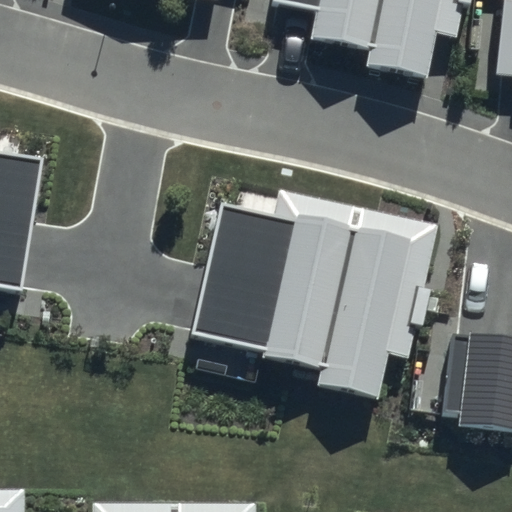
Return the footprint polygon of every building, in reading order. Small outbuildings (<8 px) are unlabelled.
[(465,0),(275,0),(273,11),(315,20),(309,49),(368,60),(365,73),(427,85),(436,43),(456,48),(465,0)] [(511,0),(503,0),(495,82),(511,83),(511,0)] [(0,285),(14,288),(35,160),(0,154),(0,285)] [(265,212),(214,200),(182,336),(316,368),(312,384),(370,398),(380,355),(406,361),(438,224),(272,184),(265,212)] [(511,336),(443,329),(434,422),(511,430),(511,336)] [(0,511),(21,511),(22,487),(0,487),(0,511)] [(247,511),(247,500),(86,501),(86,511),(247,511)]
